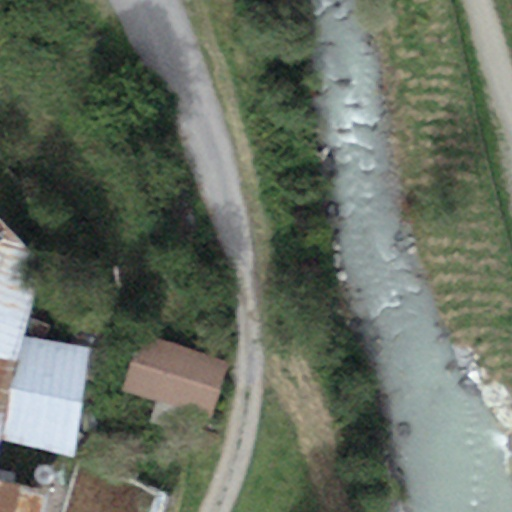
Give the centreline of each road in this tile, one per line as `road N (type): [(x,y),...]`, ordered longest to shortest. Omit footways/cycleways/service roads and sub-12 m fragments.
road 1 (residential): [(140,0),(193,89),(258,322),(230,485),(212,511)]
road 2 (track): [(462,0),(511,227)]
